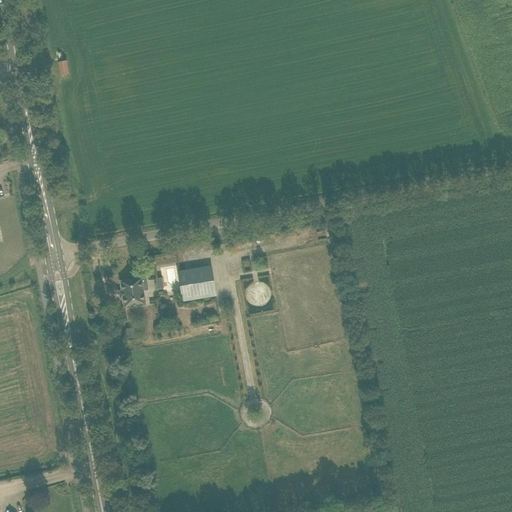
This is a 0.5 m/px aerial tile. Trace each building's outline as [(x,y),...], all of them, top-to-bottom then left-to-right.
[(66,61),(59,62),(61,75),(69,74),(66,61)] [(216,296),(211,267),(178,272),(183,301),(216,296)] [(145,305),(141,279),(121,282),(125,308),(145,305)] [(247,307),(269,307),(268,283),(247,283),(247,307)] [(123,337),(135,337),(135,328),(123,329),(123,337)]
